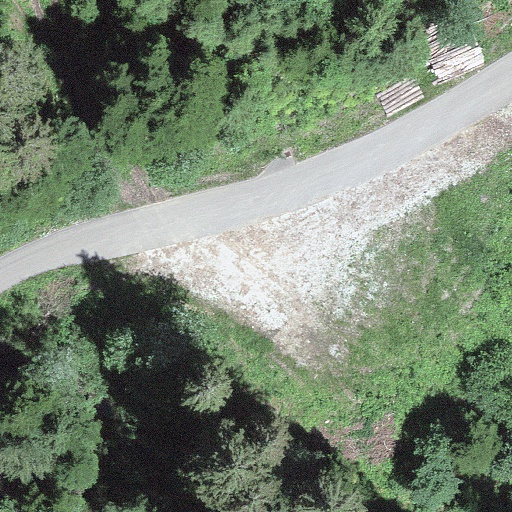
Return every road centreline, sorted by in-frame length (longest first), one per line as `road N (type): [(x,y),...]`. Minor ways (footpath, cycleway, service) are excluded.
road 1 (track): [(0,279),(68,249),(287,188),(374,151),(511,72)]
road 2 (track): [(151,228),(38,0)]
